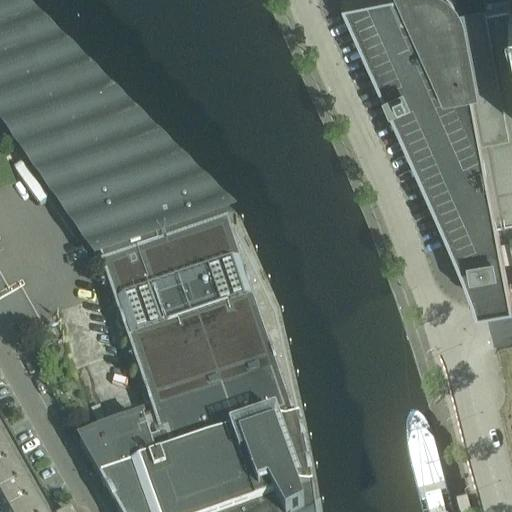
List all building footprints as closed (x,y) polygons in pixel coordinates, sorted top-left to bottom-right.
[(80,446),(101,484),(172,458),(203,447),(294,423),(277,373),(278,369),(279,366),(279,362),(278,358),(277,355),(275,352),(272,350),(269,348),(251,297),(253,293),(253,290),(253,286),(252,283),(251,279),(249,276),(246,274),(243,273),(228,229),(229,228),(228,226),(234,224),(236,227),(237,226),(231,219),(237,217),(17,0),(0,9),(0,128),(95,266),(102,264),(119,315),(118,318),(117,322),(117,325),(118,329),(119,332),(121,335),(124,337),(127,339),(145,390),(143,394),(142,397),(142,401),(143,404),(145,408),(147,411),(150,413),(153,415),(155,420),(142,425),(141,423),(128,427),(129,429),(127,430),(126,428),(113,432),(114,435),(112,435),(111,433),(98,437),(99,440),(80,446)] [(458,8),(457,4),(456,1),(455,0),(345,0),(387,92),(405,133),(434,197),(448,230),(462,263),(473,291),(476,302),(511,295),(511,294),(501,236),(510,234),(511,245),(511,0),(485,6),(492,40),(465,45),(458,8)] [(172,458),(101,484),(117,511),(252,511),(313,491),(299,422),(294,423),(203,447),(172,458)] [(0,511),(48,511),(0,425),(0,511)] [(321,511),(321,510),(316,511),(315,511),(313,493),(313,491),(252,511),(321,511)]
